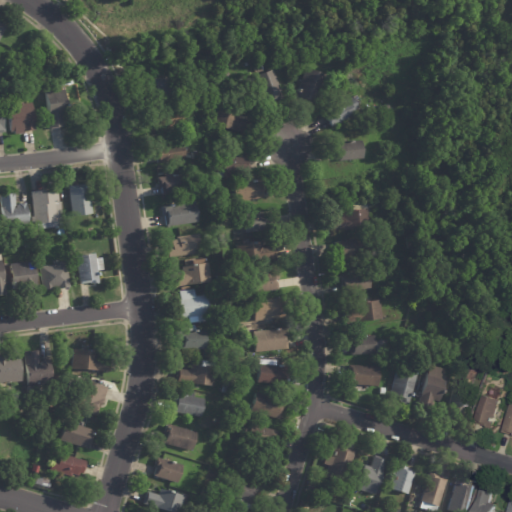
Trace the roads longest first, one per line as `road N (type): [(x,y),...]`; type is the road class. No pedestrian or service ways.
road 1 (tertiary): [(30,0),(89,53),(110,98),(120,148),(143,374),(106,511)]
road 2 (residential): [(290,147),(320,365),(281,511)]
road 3 (residential): [(511,465),(315,405)]
road 4 (residential): [(142,306),(0,323)]
road 5 (residential): [(120,148),(0,162)]
